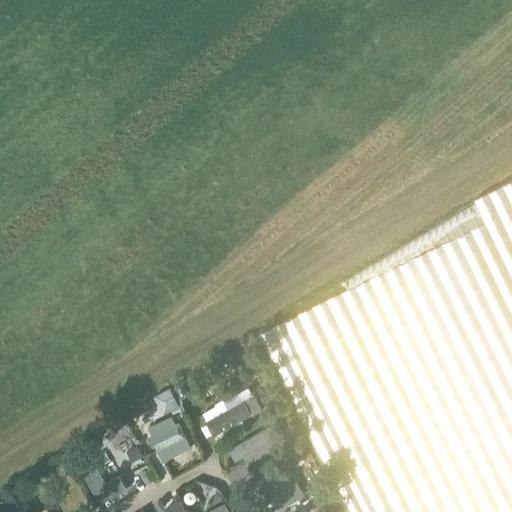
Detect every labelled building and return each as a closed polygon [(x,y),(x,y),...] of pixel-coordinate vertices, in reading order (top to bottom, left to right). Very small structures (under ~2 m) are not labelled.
[(212,423),(220,437),(259,415),(251,401),(212,423)] [(280,434),(273,422),(227,448),(234,460),(280,434)] [(157,453),(186,438),(179,423),(148,438),(152,446),(153,445),(157,453)] [(111,495),(88,454),(75,462),(99,503),(111,495)] [(270,501),(298,485),(289,470),(261,485),(270,501)] [(185,511),(180,501),(177,501),(166,507),(164,509),(165,511),(185,511)]
